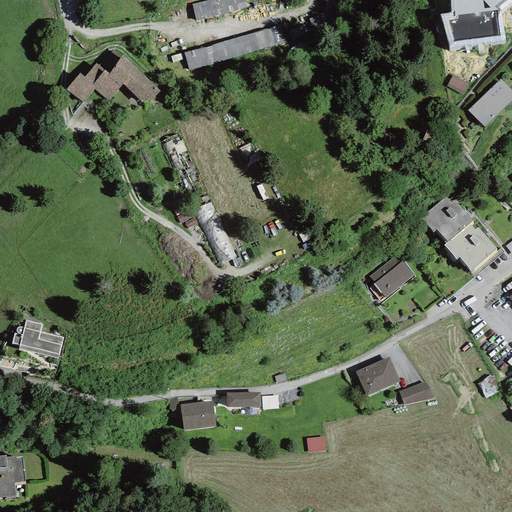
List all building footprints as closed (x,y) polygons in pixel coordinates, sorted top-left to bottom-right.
[(244,0),(209,0),(192,5),(197,22),(247,8),(244,0)] [(324,0),(329,11),(308,18),(314,34),(354,19),(347,0),(324,0)] [(505,44),(501,8),(510,0),(451,0),(454,13),(440,14),(450,51),(505,44)] [(282,24),(184,53),(189,71),(287,42),(282,24)] [(324,40),(312,44),(314,49),(326,45),(324,40)] [(307,46),(293,51),(295,56),(309,51),(307,46)] [(160,91),(123,55),(109,74),(96,64),(84,77),(80,73),(66,90),(83,103),(95,89),(108,101),(123,84),(141,103),(146,99),(149,102),(160,91)] [(452,61),(448,70),(463,77),(467,68),(452,61)] [(468,84),(452,74),(446,86),(462,95),(468,84)] [(511,91),(500,79),(468,110),(484,128),(511,101),(511,91)] [(238,136),(245,156),(261,150),(254,130),(238,136)] [(178,132),(159,141),(219,267),(237,258),(178,132)] [(148,154),(142,157),(152,180),(158,177),(148,154)] [(447,242),(470,223),(472,221),(455,200),(451,203),(445,197),(421,217),(432,231),(435,229),(447,242)] [(186,204),(174,210),(176,216),(189,211),(186,204)] [(189,211),(177,217),(180,223),(192,217),(189,211)] [(194,217),(184,222),(188,229),(197,224),(194,217)] [(447,242),(444,244),(456,259),(459,257),(470,271),(496,249),(478,228),(475,230),(470,223),(447,242)] [(397,254),(369,277),(386,297),(414,274),(397,254)] [(42,324),(25,320),(24,327),(22,327),(21,327),(19,327),(18,327),(17,329),(16,330),(16,331),(17,332),(19,334),(14,333),(12,343),(20,345),(19,350),(58,359),(63,337),(40,332),(42,324)] [(389,357),(355,371),(366,396),(399,381),(389,357)] [(285,373),(274,376),(276,383),(287,380),(285,373)] [(425,382),(399,392),(404,405),(436,398),(425,382)] [(260,392),(226,393),(226,408),(261,407),(260,392)] [(278,395),(262,396),(262,410),(278,409),(278,395)] [(177,398),(169,398),(169,410),(178,409),(177,398)] [(213,401),(180,405),(183,430),(216,426),(213,401)] [(325,436),(306,438),(308,452),(326,451),(325,436)] [(0,497),(16,496),(14,482),(25,481),(22,457),(16,458),(16,456),(6,457),(6,455),(0,455),(0,497)]
